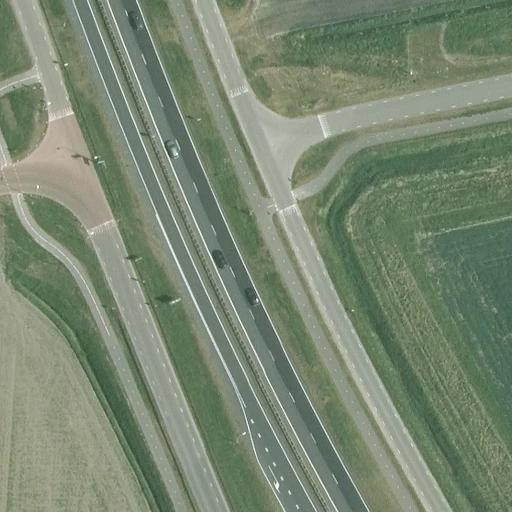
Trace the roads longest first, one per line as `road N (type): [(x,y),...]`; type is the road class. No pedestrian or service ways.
road 1 (trunk): [(352,511),(250,317),(120,0)]
road 2 (trunk): [(78,0),(153,194),(300,511)]
road 3 (tertiary): [(262,150),(323,291),(439,511)]
road 4 (tertiary): [(262,150),(391,110),(511,87)]
road 5 (secondary): [(123,294),(213,511)]
road 6 (unclassified): [(22,0),(74,166)]
road 7 (tertiary): [(203,0),(262,150)]
road 8 (secondary): [(123,294),(74,166)]
